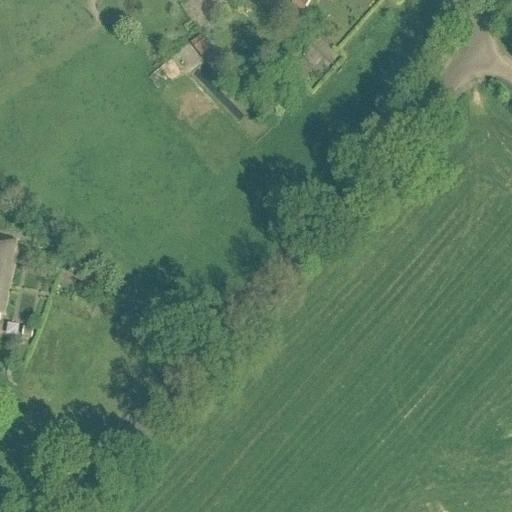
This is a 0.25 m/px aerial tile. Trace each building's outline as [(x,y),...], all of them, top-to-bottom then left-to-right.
[(256,0),(253,3),(266,17),(275,9),(266,0),(256,0)] [(313,0),(296,0),(306,9),(307,10),(315,1),(313,0)] [(210,52),(199,39),(190,47),(201,60),(210,52)] [(0,329),(13,270),(10,269),(14,247),(0,244),(0,329)] [(33,332),(24,330),(22,339),(32,341),(33,332)]
